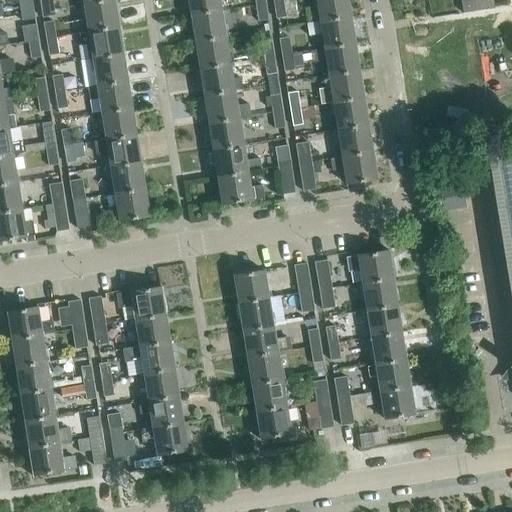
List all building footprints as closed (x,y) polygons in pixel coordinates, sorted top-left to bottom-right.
[(31,0),(18,0),(22,20),(35,18),(31,0)] [(55,15),(52,0),(39,0),(42,17),(55,15)] [(119,26),(115,0),(106,0),(84,4),(88,31),(119,26)] [(221,9),(219,0),(187,0),(189,14),(221,9)] [(286,16),(283,0),(276,0),(273,1),(276,18),(286,16)] [(351,15),(348,0),(316,0),(320,21),(351,15)] [(460,0),(463,12),(494,7),(492,0),(460,0)] [(268,19),(265,2),(256,3),(258,21),(268,19)] [(225,36),(221,9),(189,14),(194,41),(225,36)] [(0,24),(17,22),(15,15),(0,17),(0,24)] [(356,42),(351,15),(320,21),(324,48),(356,42)] [(56,36),(53,21),(43,22),(46,38),(56,36)] [(38,39),(35,24),(21,26),(24,41),(38,39)] [(124,53),(119,26),(88,31),(79,32),(81,44),(90,43),(92,58),(124,53)] [(59,54),(56,36),(46,38),(48,55),(59,54)] [(230,63),(225,36),(194,41),(198,68),(230,63)] [(291,53),(289,36),(279,38),(282,55),(291,53)] [(41,57),(38,39),(24,41),(24,42),(28,42),(31,58),(41,57)] [(274,56),(271,39),(261,41),(264,57),(274,56)] [(360,69),(356,42),(324,48),(315,49),(317,61),(326,59),(329,75),(360,69)] [(303,68),(301,51),(291,53),(294,69),(303,68)] [(124,53),(92,58),(89,58),(89,59),(85,59),(87,72),(95,71),(97,85),(128,80),(124,53)] [(294,69),(291,53),(282,55),(284,71),(294,69)] [(276,72),(274,56),(264,57),(266,74),(276,72)] [(240,77),(232,78),(230,63),(198,68),(203,95),(234,90),(242,88),(240,77)] [(364,97),(360,69),(329,75),(333,102),(364,97)] [(64,90),(62,74),(52,75),(55,92),(64,90)] [(47,93),(44,76),(35,78),(38,95),(47,93)] [(133,107),(128,80),(97,85),(87,87),(89,99),(99,97),(101,112),(133,107)] [(67,107),(64,90),(55,92),(57,108),(67,107)] [(248,103),(236,105),(234,90),(203,95),(207,122),(238,117),(250,115),(248,103)] [(300,107),(297,91),(287,93),(290,109),(300,107)] [(49,110),(47,93),(38,95),(40,111),(49,110)] [(282,110),(280,94),(265,96),(266,106),(271,105),(272,111),(282,110)] [(369,124),(364,97),(333,102),(337,129),(369,124)] [(14,114),(6,115),(4,100),(0,100),(0,128),(8,127),(16,126),(14,114)] [(301,114),(302,120),(314,118),(312,106),(300,108),(301,114)] [(137,134),(133,107),(101,112),(106,139),(137,134)] [(302,124),(300,107),(290,109),(292,126),(302,124)] [(285,127),(282,110),(272,111),(275,128),(285,127)] [(243,144),(238,117),(207,122),(212,149),(243,144)] [(373,151),(369,124),(337,129),(329,131),(331,142),(339,141),(342,156),(373,151)] [(19,141),(10,142),(8,127),(0,128),(0,156),(12,154),(21,153),(19,141)] [(73,144),(71,128),(61,129),(63,146),(73,144)] [(55,147),(53,131),(42,133),(45,149),(55,147)] [(141,161),(137,134),(106,139),(110,166),(141,161)] [(310,154),(308,141),(295,143),(297,156),(310,154)] [(76,161),(73,144),(63,146),(66,162),(76,161)] [(265,157),(245,160),(243,144),(212,149),(216,176),(247,171),(267,168),(265,157)] [(290,157),(288,145),(275,147),(277,159),(290,157)] [(58,164),(55,147),(45,149),(48,165),(58,164)] [(377,178),(373,151),(342,156),(330,158),(332,170),(344,168),(346,183),(377,178)] [(511,153),(488,157),(511,303),(511,360),(508,367),(511,369),(511,153)] [(0,184),(17,181),(12,154),(0,156),(0,184)] [(315,189),(310,154),(297,156),(303,191),(315,189)] [(295,192),(290,157),(277,159),(282,194),(295,192)] [(319,160),(311,161),(313,173),(320,172),(319,160)] [(146,188),(141,161),(110,166),(114,193),(146,188)] [(252,199),(247,171),(216,176),(220,204),(252,199)] [(84,191),(82,178),(69,180),(71,193),(84,191)] [(441,212),(449,210),(466,208),(462,180),(437,184),(441,212)] [(0,211),(21,208),(17,181),(0,184),(0,211)] [(63,195),(61,182),(49,184),(51,197),(63,195)] [(150,216),(146,188),(114,193),(119,221),(150,216)] [(90,226),(84,191),(71,193),(77,228),(90,226)] [(69,229),(63,195),(51,197),(56,231),(69,229)] [(32,220),(23,222),(21,208),(0,211),(0,240),(35,235),(32,220)] [(357,255),(362,282),(393,277),(389,250),(357,255)] [(327,259),(314,261),(320,296),(333,294),(327,259)] [(312,297),(306,263),(294,265),(299,299),(312,297)] [(232,275),(237,302),(268,297),(264,269),(232,275)] [(398,304),(393,277),(362,282),(366,309),(398,304)] [(162,286),(130,291),(116,293),(118,307),(133,305),(135,319),(166,314),(162,286)] [(335,306),(333,294),(320,296),(322,308),(335,306)] [(101,296),(88,298),(94,332),(106,330),(101,296)] [(273,324),(268,297),(237,302),(241,329),(273,324)] [(314,310),(312,297),(299,299),(301,312),(314,310)] [(86,334),(80,299),(67,301),(73,336),(86,334)] [(402,331),(398,304),(366,309),(371,336),(402,331)] [(52,319),(40,321),(37,306),(6,311),(10,339),(42,334),(54,332),(52,319)] [(170,341),(166,314),(135,319),(139,346),(170,341)] [(283,338),(275,339),(273,324),(241,329),(246,356),(277,351),(285,349),(283,338)] [(338,342),(335,325),(325,327),(328,343),(338,342)] [(320,345),(317,328),(307,329),(310,346),(320,345)] [(109,343),(106,330),(94,332),(96,345),(109,343)] [(407,359),(402,331),(371,336),(375,364),(407,359)] [(46,361),(42,334),(10,339),(15,366),(46,361)] [(88,346),(86,334),(73,336),(75,349),(88,346)] [(175,368),(170,341),(139,346),(144,373),(175,368)] [(341,358),(338,342),(328,343),(330,360),(341,358)] [(323,361),(320,345),(310,346),(312,363),(323,361)] [(281,378),(277,351),(246,356),(250,383),(281,378)] [(411,386),(407,359),(375,364),(366,366),(368,377),(377,376),(379,391),(411,386)] [(50,388),(46,361),(15,366),(19,393),(50,388)] [(111,378),(108,362),(99,363),(101,380),(111,378)] [(93,381),(91,364),(80,366),(83,383),(93,381)] [(179,395),(175,368),(144,373),(148,400),(179,395)] [(346,376),(333,378),(335,390),(348,388),(346,376)] [(114,394),(112,386),(111,378),(101,380),(104,396),(114,394)] [(286,405),(281,378),(250,383),(254,410),(286,405)] [(328,392),(325,379),(313,381),(315,394),(328,392)] [(96,397),(93,381),(83,383),(85,399),(96,397)] [(62,396),(84,392),(83,383),(60,386),(62,396)] [(415,413),(411,386),(379,391),(371,392),(373,403),(381,402),(384,418),(415,413)] [(55,415),(50,388),(19,393),(23,420),(55,415)] [(349,396),(348,388),(335,390),(341,425),(354,423),(351,407),(349,396)] [(333,426),(328,392),(315,394),(319,417),(320,428),(333,426)] [(351,407),(373,403),(371,392),(349,396),(351,407)] [(184,422),(179,395),(148,400),(138,401),(140,414),(150,412),(152,427),(184,422)] [(290,432),(286,405),(254,410),(259,438),(266,437),(290,432)] [(120,412),(107,414),(109,427),(122,425),(120,412)] [(69,427),(57,429),(55,415),(23,420),(28,447),(59,442),(71,440),(69,427)] [(101,429),(99,416),(86,418),(88,431),(101,429)] [(309,430),(320,428),(319,417),(307,419),(309,430)] [(188,450),(184,422),(152,427),(140,429),(142,442),(154,440),(157,455),(188,450)] [(127,460),(122,425),(109,427),(114,462),(127,460)] [(106,463),(101,429),(88,431),(89,437),(77,439),(79,452),(91,450),(94,465),(106,463)] [(74,455),(61,457),(59,442),(28,447),(32,475),(77,468),(74,455)] [(87,472),(85,463),(78,465),(79,473),(87,472)]
